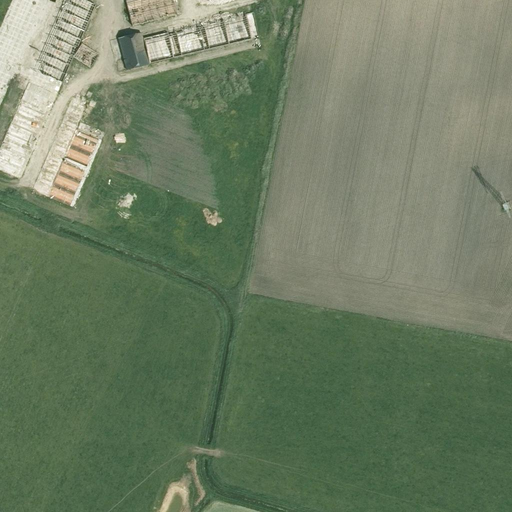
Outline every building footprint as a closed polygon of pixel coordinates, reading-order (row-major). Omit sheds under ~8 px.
[(9,0),(0,31),(0,89),(8,92),(19,60),(36,66),(50,24),(39,20),(37,26),(31,24),(29,28),(16,24),(24,0),(9,0)] [(77,0),(66,40),(67,41),(65,51),(72,53),(74,44),(75,45),(80,27),(81,27),(89,0),(77,0)] [(175,0),(128,0),(133,22),(178,13),(175,0)] [(145,34),(151,60),(253,38),(247,12),(145,34)] [(148,65),(140,33),(118,39),(126,70),(148,65)] [(91,67),(101,55),(84,41),(74,54),(91,67)] [(27,81),(0,156),(0,166),(26,176),(45,121),(45,120),(53,97),(38,92),(40,86),(27,81)] [(71,95),(37,187),(51,192),(55,182),(58,183),(55,193),(69,199),(78,199),(91,163),(91,170),(104,134),(94,130),(81,130),(91,134),(77,134),(78,131),(78,128),(88,101),(71,95)]
